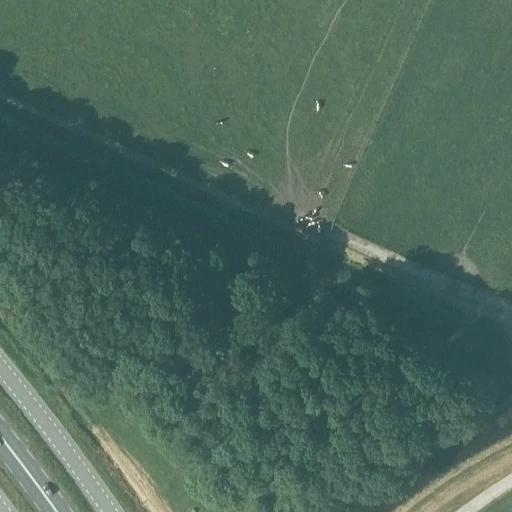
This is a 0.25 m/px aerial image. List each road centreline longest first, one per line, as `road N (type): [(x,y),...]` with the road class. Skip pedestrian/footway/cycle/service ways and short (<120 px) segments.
road 1 (track): [(511,308),(300,221)]
road 2 (unclassified): [(109,511),(0,367)]
